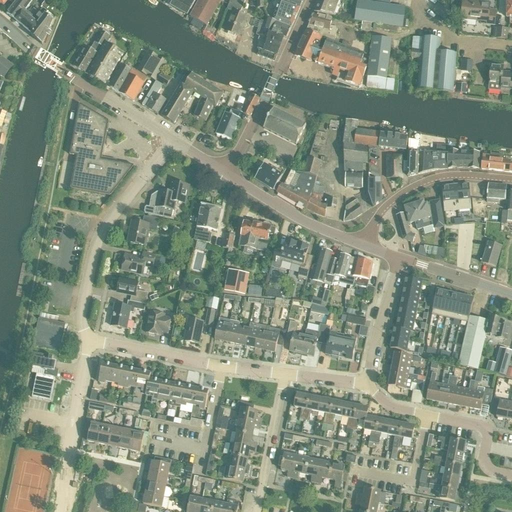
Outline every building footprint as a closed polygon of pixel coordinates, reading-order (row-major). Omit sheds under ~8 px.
[(15,20),(22,11),(24,13),(33,0),(10,0),(10,1),(14,5),(7,15),(14,20),(15,20)] [(47,9),(52,3),(48,0),(47,0),(43,6),(47,9)] [(171,0),(191,11),(191,10),(197,0),(171,0)] [(200,0),(193,11),(190,17),(207,27),(221,0),(200,0)] [(237,36),(240,35),(247,17),(240,14),(245,0),(230,0),(227,10),(232,12),(226,29),(227,32),(237,36)] [(273,0),(272,4),(274,7),(277,8),(273,21),(277,22),(275,28),(289,33),(300,7),(302,2),(303,1),(293,0),(289,0),(288,3),(280,0),(278,0),(273,0)] [(320,0),(316,13),(335,17),(335,19),(353,22),(354,17),(353,16),(346,15),(342,10),(345,1),(344,1),(342,1),(341,0),(320,0)] [(354,17),(353,22),(355,22),(355,21),(372,24),(372,29),(397,33),(398,28),(402,29),(405,9),(390,6),(390,0),(372,0),(372,4),(358,1),(357,3),(355,17),(354,17)] [(494,25),(496,11),(488,10),(489,5),(475,3),(475,2),(464,1),(462,18),(487,21),(487,25),(494,25)] [(445,20),(450,13),(439,5),(434,12),(445,20)] [(22,11),(15,20),(32,34),(40,25),(39,24),(40,22),(37,19),(40,15),(39,14),(31,8),(28,12),(27,11),(25,13),(24,13),(22,11)] [(32,34),(31,37),(38,42),(42,45),(47,38),(50,32),(54,21),(55,19),(47,13),(43,18),(40,15),(37,19),(40,22),(39,24),(40,25),(32,34)] [(334,41),(339,28),(330,26),(333,20),(313,15),(306,33),(322,38),(322,37),(334,41)] [(254,20),(252,27),(258,29),(256,35),(259,36),(256,45),(258,46),(257,49),(260,50),(258,56),(275,62),(277,56),(283,38),(286,39),(289,33),(275,28),(277,22),(273,21),(269,19),(269,17),(267,16),(265,22),(261,20),(260,22),(254,20)] [(507,40),(508,29),(497,28),(496,39),(507,40)] [(88,75),(103,48),(106,44),(111,34),(103,30),(102,32),(95,43),(91,50),(85,46),(73,66),(88,75)] [(303,37),(295,56),(297,57),(312,62),(313,60),(317,49),(322,38),(306,33),(305,32),(303,37)] [(387,80),(392,40),(373,37),(367,77),(387,80)] [(428,91),(433,39),(413,37),(411,59),(420,60),(419,70),(417,90),(428,91)] [(453,93),(453,87),(456,54),(439,53),(440,40),(433,39),(428,91),(453,93)] [(318,64),(331,69),(343,73),(351,76),(348,84),(358,88),(366,68),(359,66),(363,53),(345,47),(327,40),(323,51),(320,60),(318,64)] [(105,85),(107,82),(123,54),(106,44),(103,48),(88,75),(105,85)] [(162,74),(168,63),(149,52),(137,71),(156,82),(161,73),(162,74)] [(11,66),(0,57),(0,76),(1,76),(3,77),(11,66)] [(461,60),(461,72),(473,73),(473,60),(461,60)] [(118,93),(131,70),(123,65),(110,88),(118,93)] [(510,90),(511,73),(503,72),(503,66),(491,65),(489,85),(501,86),(501,89),(510,90)] [(131,69),(131,70),(118,93),(134,102),(147,79),(131,69)] [(156,82),(142,105),(147,108),(155,95),(156,96),(162,85),(167,88),(172,79),(162,74),(161,73),(156,82)] [(202,99),(213,105),(216,107),(224,95),(192,75),(189,80),(185,87),(193,93),(202,99)] [(184,77),(179,84),(181,86),(182,86),(185,87),(189,80),(184,77)] [(394,91),(395,81),(387,80),(367,77),(366,87),(394,91)] [(457,84),(456,93),(466,93),(467,84),(457,84)] [(174,125),(193,93),(185,87),(182,86),(181,86),(162,117),(174,125)] [(233,104),(232,110),(236,111),(236,112),(244,114),(250,117),(250,118),(251,117),(256,107),(258,108),(260,104),(258,103),(260,99),(259,99),(254,96),(255,94),(253,93),(252,95),(245,108),(238,106),(233,104)] [(155,95),(147,108),(158,115),(166,101),(156,96),(155,95)] [(206,122),(213,105),(202,99),(194,117),(206,122)] [(80,104),(70,155),(77,157),(76,163),(71,189),(111,196),(111,197),(134,167),(134,166),(122,164),(110,162),(102,160),(104,149),(107,133),(109,122),(109,121),(80,104)] [(241,120),(244,114),(236,112),(236,111),(231,110),(229,115),(226,113),(216,135),(231,141),(240,120),(241,120)] [(296,145),(306,126),(274,110),(264,129),(296,145)] [(250,117),(244,114),(241,120),(244,121),(248,124),(250,119),(249,119),(250,117)] [(330,121),(329,127),(338,129),(339,122),(330,121)] [(343,144),(344,149),(344,161),(363,164),(369,164),(369,148),(377,149),(379,134),(357,131),(358,122),(347,121),(343,144)] [(210,129),(207,135),(210,136),(213,138),(215,134),(216,132),(210,129)] [(380,147),(393,149),(394,136),(381,135),(380,147)] [(394,136),(393,149),(405,151),(407,138),(394,136)] [(408,170),(408,178),(408,177),(410,177),(412,178),(414,177),(416,176),(418,175),(419,153),(420,140),(409,139),(408,152),(408,162),(408,168),(408,170)] [(419,153),(418,175),(440,170),(447,169),(448,154),(448,147),(437,146),(437,154),(424,153),(419,153)] [(458,169),(459,152),(448,151),(447,170),(458,169)] [(459,152),(458,169),(463,168),(468,169),(469,153),(459,152)] [(469,153),(468,169),(478,169),(479,153),(469,153)] [(502,161),(503,155),(491,154),(490,157),(483,156),(482,170),(511,172),(511,162),(511,161),(502,161)] [(387,157),(387,179),(402,179),(402,170),(408,170),(408,168),(408,162),(404,162),(404,156),(393,156),(387,157)] [(317,177),(322,162),(308,158),(304,173),(317,177)] [(280,159),(278,163),(278,166),(286,170),(290,164),(280,159)] [(363,164),(344,161),(344,164),(345,173),(345,189),(363,189),(363,164)] [(271,168),(264,164),(255,179),(273,191),(274,190),(279,182),(283,175),(276,171),(277,169),(272,166),(271,168)] [(289,188),(297,173),(291,170),(284,185),(289,188)] [(289,188),(284,185),(282,184),(279,182),(274,190),(277,193),(304,209),(309,198),(311,192),(312,193),(314,190),(315,185),(317,177),(302,173),(301,175),(292,190),(289,188)] [(369,196),(373,208),(382,201),(382,180),(379,180),(370,174),(369,196)] [(146,207),(145,214),(172,219),(174,211),(175,202),(185,204),(189,187),(172,183),(170,193),(159,191),(159,193),(158,192),(151,197),(149,207),(146,207)] [(468,184),(455,185),(458,211),(471,210),(468,184)] [(489,185),(487,203),(498,204),(498,200),(505,201),(508,201),(509,192),(506,192),(506,186),(489,184),(489,185)] [(314,190),(312,193),(322,196),(325,188),(315,185),(314,190)] [(455,185),(442,187),(445,212),(458,211),(455,185)] [(511,192),(510,192),(508,213),(502,212),(501,224),(507,225),(507,221),(511,221),(511,192)] [(309,198),(304,209),(305,209),(306,209),(318,215),(325,218),(327,208),(336,210),(338,200),(328,199),(327,205),(322,205),(320,204),(309,198)] [(343,222),(353,220),(362,214),(359,204),(357,200),(346,207),(345,212),(343,222)] [(423,202),(415,205),(420,221),(423,229),(433,226),(434,229),(444,227),(440,201),(430,202),(430,205),(427,205),(426,205),(426,206),(424,206),(423,202)] [(420,221),(415,205),(405,208),(410,224),(415,222),(417,231),(423,229),(420,221)] [(198,225),(195,240),(209,243),(211,234),(208,234),(208,230),(217,232),(221,210),(202,206),(199,219),(197,220),(196,223),(198,225)] [(397,216),(404,240),(413,243),(415,235),(410,234),(404,214),(397,216)] [(157,232),(159,220),(144,217),(143,224),(132,222),(134,223),(131,233),(130,233),(128,243),(145,246),(148,230),(157,232)] [(262,226),(244,222),(241,237),(239,246),(256,250),(257,250),(262,251),(266,249),(267,244),(269,234),(274,235),(276,229),(272,228),(271,226),(270,226),(269,224),(265,223),(262,226)] [(226,234),(223,248),(229,249),(228,255),(230,255),(231,250),(232,250),(235,236),(226,234)] [(291,264),(297,244),(291,243),(292,242),(285,240),(282,252),(275,251),(271,267),(280,270),(282,262),(291,264)] [(496,268),(500,255),(502,247),(487,243),(485,251),(487,251),(483,264),(496,268)] [(302,246),(297,244),(291,264),(301,267),(298,278),(306,281),(311,264),(305,262),(309,247),(303,245),(302,246)] [(335,275),(339,262),(330,260),(332,253),(321,251),(317,266),(314,265),(310,281),(332,286),(333,285),(335,275)] [(125,256),(122,270),(143,275),(145,266),(153,268),(153,266),(159,267),(159,263),(160,258),(155,257),(156,256),(144,253),(142,259),(125,256)] [(339,283),(344,285),(351,259),(340,256),(339,262),(335,275),(333,285),(339,283)] [(353,277),(356,261),(351,259),(344,285),(351,286),(350,291),(348,290),(345,300),(345,309),(347,310),(346,313),(357,316),(358,312),(348,309),(349,301),(353,287),(354,285),(355,277),(353,277)] [(355,277),(354,285),(367,288),(365,296),(373,298),(375,288),(368,286),(369,281),(373,264),(356,260),(356,261),(353,277),(355,277)] [(245,295),(249,275),(229,271),(225,291),(245,295)] [(404,289),(420,292),(422,282),(406,279),(404,289)] [(145,305),(148,294),(137,292),(138,284),(120,280),(118,293),(132,296),(131,302),(145,305)] [(265,293),(264,297),(273,298),(273,294),(274,291),(266,288),(265,293)] [(418,302),(420,292),(404,289),(402,299),(418,302)] [(323,290),(318,306),(326,308),(330,292),(323,290)] [(437,291),(432,315),(439,317),(445,293),(437,291)] [(445,293),(439,317),(446,318),(452,295),(445,293)] [(452,295),(446,318),(453,320),(459,296),(452,295)] [(459,296),(453,320),(460,322),(466,298),(459,296)] [(217,311),(219,300),(210,298),(208,309),(217,311)] [(466,298),(460,322),(468,323),(473,300),(466,298)] [(400,309),(416,312),(418,302),(402,299),(400,309)] [(145,305),(131,302),(128,301),(127,307),(115,305),(111,326),(127,329),(130,313),(134,313),(135,309),(144,311),(146,305),(145,305)] [(414,322),(416,312),(400,309),(398,319),(414,322)] [(212,327),(215,312),(208,311),(206,325),(212,327)] [(168,334),(171,319),(165,318),(165,315),(151,312),(146,334),(161,337),(162,332),(168,334)] [(365,327),(366,320),(348,316),(346,323),(365,327)] [(478,370),(478,368),(486,336),(485,336),(489,321),(470,317),(459,365),(478,370)] [(225,342),(230,321),(220,318),(215,340),(225,342)] [(501,324),(501,320),(490,318),(489,321),(485,336),(486,336),(490,337),(490,335),(497,337),(497,338),(506,341),(510,326),(501,324)] [(60,352),(66,325),(47,321),(39,319),(33,346),(60,352)] [(412,333),(414,322),(398,319),(396,329),(410,332),(412,333)] [(199,344),(204,323),(188,320),(184,341),(199,344)] [(235,344),(239,327),(240,323),(230,321),(225,342),(235,344)] [(290,322),(287,338),(293,339),(290,352),(302,354),(306,335),(296,333),(298,324),(290,322)] [(255,349),(260,326),(250,323),(249,329),(245,347),(255,349)] [(306,335),(302,354),(314,357),(317,343),(322,344),(323,341),(323,340),(326,327),(320,325),(320,327),(308,325),(307,330),(306,335)] [(265,351),(270,328),(260,326),(255,349),(265,351)] [(245,347),(249,329),(239,327),(235,344),(245,347)] [(326,327),(323,340),(329,341),(325,355),(339,358),(343,339),(344,336),(337,334),(331,333),(332,328),(326,327)] [(283,347),(286,331),(270,328),(265,351),(275,353),(277,345),(283,347)] [(408,342),(410,332),(396,329),(394,328),(392,339),(408,342)] [(343,339),(339,358),(352,361),(357,339),(350,337),(350,341),(343,339)] [(408,342),(392,339),(390,349),(406,352),(408,342)] [(489,362),(486,370),(494,372),(494,374),(496,374),(506,377),(511,353),(511,350),(500,348),(496,364),(489,362)] [(29,366),(33,367),(32,373),(37,374),(32,398),(37,399),(50,402),(54,382),(55,378),(57,378),(59,370),(54,369),(56,362),(52,361),(53,357),(32,353),(30,361),(29,366)] [(421,363),(422,359),(395,354),(393,365),(410,368),(411,361),(421,363)] [(112,383),(115,367),(103,364),(99,383),(105,384),(106,382),(112,383)] [(417,381),(417,380),(418,376),(409,374),(410,368),(393,365),(391,375),(417,381)] [(123,388),(127,369),(115,367),(112,383),(119,385),(118,387),(123,388)] [(135,388),(139,372),(127,369),(123,388),(129,389),(129,387),(135,388)] [(475,382),(470,409),(481,411),(482,405),(490,406),(492,395),(484,394),(485,389),(478,388),(479,383),(480,383),(482,373),(477,371),(475,382)] [(147,393),(149,380),(150,380),(151,374),(139,372),(135,388),(142,389),(141,392),(146,393),(147,393)] [(438,402),(441,385),(434,384),(436,374),(432,373),(430,383),(427,400),(438,402)] [(424,381),(417,380),(417,381),(391,375),(388,386),(406,389),(411,390),(412,384),(417,385),(415,391),(422,392),(424,381)] [(448,404),(453,378),(449,377),(448,387),(441,385),(438,402),(448,404)] [(459,407),(462,390),(456,388),(458,379),(453,378),(448,404),(459,407)] [(157,404),(158,401),(161,382),(150,380),(149,380),(147,393),(146,393),(146,396),(153,398),(152,403),(157,404)] [(470,409),(475,382),(471,381),(469,391),(462,390),(459,407),(470,409)] [(170,401),(173,384),(161,382),(158,401),(163,402),(163,400),(170,401)] [(180,409),(181,406),(185,387),(173,384),(170,401),(169,407),(180,409)] [(193,406),(197,389),(185,387),(181,406),(186,407),(187,405),(193,406)] [(209,392),(197,389),(193,406),(197,407),(197,409),(200,410),(205,411),(209,392)] [(297,395),(295,408),(302,409),(300,419),(305,420),(309,397),(297,395)] [(309,397),(305,420),(309,421),(312,411),(318,413),(321,399),(309,397)] [(321,399),(318,413),(325,414),(323,424),(322,431),(326,432),(326,431),(328,425),(333,402),(321,399)] [(507,420),(510,403),(500,401),(497,418),(507,420)] [(261,425),(262,421),(256,420),(257,412),(253,411),(254,406),(238,402),(236,414),(241,415),(240,421),(261,425)] [(328,425),(326,431),(332,432),(333,426),(335,416),(342,417),(345,404),(333,402),(328,425)] [(345,404),(342,417),(349,419),(347,429),(352,430),(356,406),(345,404)] [(356,406),(352,430),(357,431),(359,421),(366,422),(367,417),(368,409),(356,406)] [(366,422),(364,430),(371,432),(368,448),(373,449),(374,444),(379,420),(367,417),(366,422)] [(201,429),(203,421),(191,419),(189,426),(201,429)] [(379,420),(374,444),(379,445),(381,434),(388,435),(391,422),(379,420)] [(260,430),(261,425),(240,421),(237,433),(253,436),(254,429),(260,430)] [(391,422),(388,435),(395,436),(393,447),(398,448),(402,424),(391,422)] [(98,444),(102,426),(86,423),(82,441),(98,444)] [(402,424),(398,448),(398,449),(403,449),(405,439),(412,440),(414,427),(402,424)] [(98,444),(109,446),(113,428),(112,428),(113,426),(109,425),(108,428),(102,426),(98,444)] [(119,449),(123,431),(113,428),(109,446),(119,449)] [(130,451),(134,433),(123,431),(119,449),(130,451)] [(141,453),(145,435),(134,433),(130,451),(141,453)] [(256,449),(257,444),(251,443),(253,436),(237,433),(235,444),(256,449)] [(464,455),(466,443),(452,440),(439,437),(438,442),(451,444),(449,452),(464,455)] [(221,447),(222,443),(218,442),(218,441),(213,440),(211,448),(216,449),(217,447),(221,447)] [(255,454),(256,449),(235,444),(230,443),(228,456),(232,456),(248,459),(249,452),(255,454)] [(387,453),(386,460),(395,462),(396,462),(397,455),(398,449),(398,448),(393,447),(391,454),(387,453)] [(461,467),(464,455),(449,452),(448,459),(435,457),(434,461),(461,467)] [(228,456),(227,455),(226,461),(231,462),(230,468),(251,472),(252,468),(246,467),(248,459),(232,456),(228,456)] [(280,456),(278,466),(283,467),(282,471),(289,472),(288,478),(293,479),(297,458),(285,455),(285,457),(280,456)] [(355,464),(356,458),(356,457),(347,455),(346,462),(355,464)] [(153,462),(150,473),(168,477),(171,461),(155,458),(154,462),(153,462)] [(305,475),(309,460),(297,458),(293,479),(297,480),(298,474),(305,475)] [(316,483),(321,462),(309,460),(305,475),(313,477),(312,483),(316,483)] [(459,478),(461,467),(434,461),(433,466),(446,468),(445,475),(459,478)] [(329,480),(332,465),(321,462),(316,483),(321,484),(322,479),(329,480)] [(340,488),(344,467),(332,465),(329,480),(336,482),(335,487),(340,488)] [(250,477),(251,472),(230,468),(225,467),(223,479),(227,480),(243,483),(244,476),(250,477)] [(166,487),(168,477),(150,473),(148,484),(166,487)] [(422,473),(420,483),(426,484),(428,474),(422,473)] [(430,480),(430,485),(457,490),(459,478),(445,475),(443,481),(436,480),(436,481),(430,480)] [(164,498),(166,487),(148,484),(146,494),(164,498)] [(454,502),(457,490),(430,485),(429,489),(434,490),(433,492),(441,493),(440,499),(454,502)] [(378,505),(381,493),(365,490),(364,497),(358,496),(357,501),(378,505)] [(162,509),(164,498),(146,494),(144,505),(162,509)] [(402,497),(397,496),(396,503),(392,503),(392,507),(400,508),(400,504),(402,497)] [(200,511),(203,501),(191,498),(187,511),(200,511)] [(203,501),(200,511),(212,511),(215,500),(210,498),(209,502),(203,501)] [(215,500),(212,511),(224,511),(226,505),(220,504),(221,501),(215,500)] [(226,505),(224,511),(237,511),(239,503),(227,500),(226,505)] [(376,511),(378,505),(357,501),(356,505),(362,506),(360,511),(376,511)]
